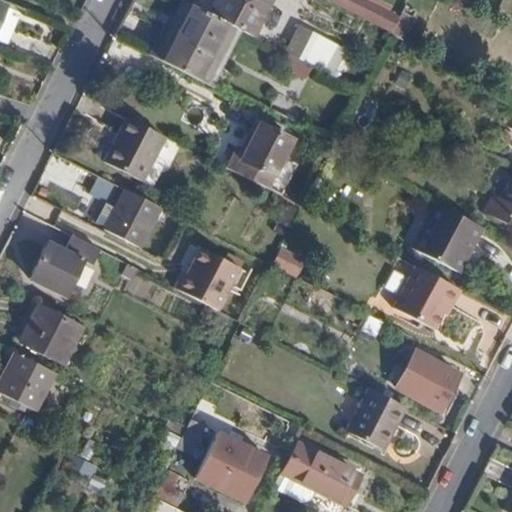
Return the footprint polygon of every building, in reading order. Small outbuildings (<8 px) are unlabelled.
[(182,0),(154,55),(206,81),(234,27),(207,13),(182,0)] [(214,0),(207,13),(234,27),(251,35),(268,0),(214,0)] [(330,0),(390,30),(397,17),(362,0),(330,0)] [(390,30),(388,32),(401,39),(415,9),(413,8),(417,0),(405,0),(397,17),(390,30)] [(0,39),(4,42),(16,15),(9,12),(11,6),(0,1),(0,39)] [(295,55),(294,57),(304,63),(319,36),(309,31),(308,33),(296,27),(284,49),(295,55)] [(162,135),(125,116),(102,161),(139,179),(162,135)] [(256,125),(232,171),(261,187),(285,141),(256,125)] [(511,170),(499,197),(490,193),(480,211),(501,222),(505,213),(511,216),(511,170)] [(159,206),(123,188),(113,208),(103,228),(138,247),(159,206)] [(440,205),(432,201),(410,246),(417,250),(418,247),(440,205)] [(103,228),(113,208),(103,203),(93,223),(103,228)] [(479,225),(440,205),(418,247),(458,267),(479,225)] [(88,243),(73,235),(71,239),(69,238),(63,250),(46,242),(28,276),(63,293),(88,243)] [(237,269),(198,247),(175,289),(214,311),(237,269)] [(418,247),(417,250),(456,269),(458,267),(418,247)] [(277,248),(269,263),(291,274),(298,259),(277,248)] [(298,259),(291,274),(296,277),(304,262),(298,259)] [(460,288),(413,265),(391,307),(432,329),(441,312),(445,304),(449,306),(460,288)] [(17,324),(23,327),(36,303),(29,299),(17,324)] [(36,303),(23,327),(17,339),(62,361),(80,326),(36,303)] [(445,304),(441,312),(445,314),(449,306),(445,304)] [(53,370),(14,349),(0,376),(0,391),(33,408),(53,370)] [(411,353),(393,388),(438,412),(456,376),(411,353)] [(403,406),(367,388),(346,430),(380,449),(403,406)] [(205,425),(190,418),(180,436),(177,443),(192,450),(205,425)] [(218,431),(196,475),(242,501),(265,456),(218,431)] [(280,475),(341,507),(357,476),(296,444),(280,475)] [(168,471),(156,493),(171,501),(176,490),(176,489),(181,478),(168,471)]
